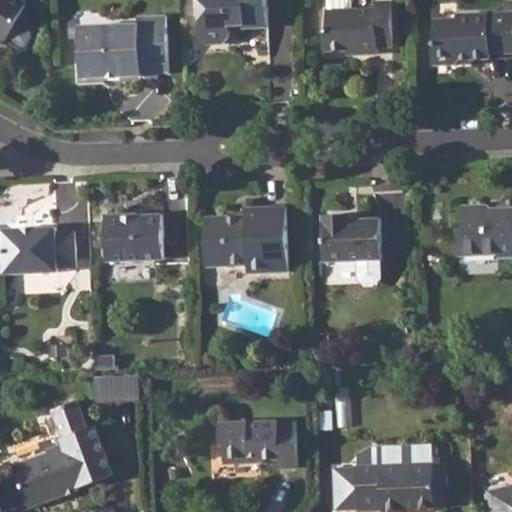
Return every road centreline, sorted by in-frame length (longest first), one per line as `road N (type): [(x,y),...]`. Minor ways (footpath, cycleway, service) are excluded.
road 1 (residential): [(0,125),(31,142),(83,153),(204,148)]
road 2 (residential): [(399,141),(376,126),(222,132),(204,148)]
road 3 (residential): [(204,148),(223,161),(379,156),(399,141)]
